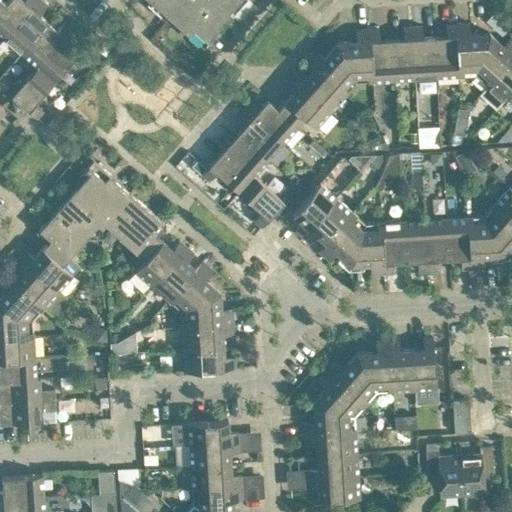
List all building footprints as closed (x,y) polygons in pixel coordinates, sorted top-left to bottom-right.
[(0,31),(5,36),(36,0),(7,0),(6,2),(5,1),(0,7),(0,31)] [(21,50),(48,20),(39,12),(46,3),(42,0),(36,0),(5,36),(21,50)] [(151,0),(167,14),(178,0),(151,0)] [(192,36),(204,46),(218,30),(214,27),(229,10),(217,0),(178,0),(167,14),(192,36)] [(217,0),(229,10),(237,0),(217,0)] [(64,34),(65,34),(72,26),(64,19),(57,28),(48,20),(21,50),(37,64),(64,34)] [(487,84),(511,55),(511,40),(506,47),(489,32),(465,33),(465,22),(455,23),(458,75),(475,74),(487,84)] [(458,75),(455,23),(445,23),(446,35),(434,35),(437,76),(458,75)] [(437,76),(434,35),(422,36),(421,25),(412,26),(415,77),(437,76)] [(415,77),(412,26),(402,26),(403,37),(391,38),(394,78),(415,77)] [(394,78),(391,38),(379,39),(378,27),(369,28),(372,79),(394,78)] [(372,79),(369,28),(359,29),(360,40),(336,41),(320,59),(313,52),(306,59),(314,66),(315,66),(345,93),(356,80),(372,79)] [(89,56),(65,34),(64,34),(37,64),(54,80),(75,56),(83,64),(89,56)] [(511,55),(487,84),(479,93),(495,108),(511,88),(511,55)] [(35,102),(54,80),(37,64),(11,94),(37,116),(43,109),(35,102)] [(315,66),(314,66),(307,75),(299,68),(292,75),(331,109),(345,93),(315,66)] [(316,126),(331,109),(292,75),(286,82),(294,89),(278,108),(298,125),(305,117),(316,126)] [(283,142),(298,125),(278,108),(268,98),(259,108),(250,100),(244,108),(283,142)] [(268,158),(283,142),(244,108),(238,115),(246,122),(238,131),(268,158)] [(455,122),(453,134),(465,136),(467,127),(464,123),(455,122)] [(255,173),(268,158),(238,131),(230,140),(222,133),(216,140),(224,148),(223,148),(254,173),(255,174),(255,173)] [(418,132),(409,133),(410,142),(419,142),(418,132)] [(328,153),(314,140),(309,145),(324,158),(328,153)] [(254,173),(223,148),(202,172),(209,179),(217,171),(239,190),(254,173)] [(83,179),(69,195),(101,224),(130,191),(93,159),(79,175),(83,179)] [(285,200),(255,173),(255,174),(254,173),(239,190),(262,210),(254,218),(262,225),(285,200)] [(302,235),(336,196),(320,182),(293,212),(302,220),(294,229),(302,235)] [(511,187),(509,185),(495,202),(511,217),(511,187)] [(130,191),(101,224),(102,236),(119,235),(120,236),(137,250),(154,231),(163,221),(146,206),(130,191)] [(54,211),(39,228),(50,237),(69,254),(84,238),(85,237),(102,236),(101,224),(69,195),(54,211)] [(325,241),(353,211),(336,196),(302,235),(309,241),(316,233),(325,241)] [(511,217),(495,202),(484,214),(467,215),(470,267),(480,266),(479,255),(503,254),(511,244),(511,217)] [(384,272),(381,220),(365,221),(353,211),(325,241),(318,249),(326,256),(333,248),(351,263),(374,262),(375,272),(384,272)] [(470,267),(467,215),(446,216),(448,257),(461,256),(461,267),(470,267)] [(448,257),(446,216),(424,218),(427,269),(437,269),(436,258),(448,257)] [(427,269),(424,218),(402,219),(405,260),(417,259),(418,270),(427,269)] [(405,260),(402,219),(381,220),(384,272),(393,271),(393,260),(405,260)] [(146,258),(136,269),(152,284),(186,245),(179,239),(172,247),(162,239),(154,231),(137,250),(146,258)] [(25,249),(19,256),(58,290),(73,273),(80,264),(69,254),(50,237),(43,246),(34,256),(25,249)] [(195,268),(195,267),(186,260),(193,252),(186,245),(152,284),(169,298),(195,268)] [(67,298),(58,290),(19,256),(13,263),(21,270),(13,279),(44,305),(53,313),(67,298)] [(202,259),(195,267),(195,268),(169,298),(181,308),(182,325),(233,322),(233,313),(221,314),(220,290),(202,274),(210,266),(202,259)] [(33,318),(44,305),(13,279),(5,272),(0,277),(0,280),(7,287),(0,294),(0,336),(34,334),(33,318)] [(234,332),(233,322),(182,325),(183,347),(223,344),(223,333),(234,332)] [(0,358),(35,356),(34,334),(0,336),(0,358)] [(423,346),(411,346),(414,387),(436,386),(433,335),(423,335),(423,346)] [(392,389),(389,337),(380,338),(380,349),(357,350),(341,368),(333,360),(326,368),(365,402),(376,390),(392,389)] [(414,387),(411,346),(400,347),(399,337),(389,337),(392,389),(414,387)] [(224,357),(223,344),(183,347),(184,369),(236,366),(235,356),(224,357)] [(35,356),(0,358),(0,379),(36,378),(35,356)] [(365,402),(326,368),(320,375),(329,382),(313,400),(314,424),(303,424),(304,434),(355,431),(354,414),(365,402)] [(40,377),(36,378),(0,379),(0,401),(55,398),(55,388),(40,389),(40,377)] [(470,430),(468,397),(452,398),(454,431),(470,430)] [(56,408),(55,398),(0,401),(0,423),(43,421),(42,409),(56,408)] [(229,432),(229,419),(188,421),(189,443),(241,440),(240,431),(229,432)] [(357,452),(355,431),(304,434),(305,443),(316,442),(316,455),(357,452)] [(230,450),(241,449),(241,440),(189,443),(190,465),(231,462),(230,450)] [(480,453),(459,454),(461,493),(484,492),(482,470),(493,470),(492,444),(480,445),(480,453)] [(461,493),(459,454),(438,455),(438,448),(425,448),(427,473),(438,473),(440,494),(461,493)] [(358,474),(357,452),(316,455),(317,467),(306,467),(307,477),(358,474)] [(232,474),(231,462),(190,465),(192,486),(244,483),(243,474),(232,474)] [(116,491),(114,469),(98,470),(100,492),(116,491)] [(0,498),(44,495),(42,473),(2,476),(3,488),(0,488),(0,498)] [(359,496),(358,474),(307,477),(307,486),(318,486),(319,498),(359,496)] [(233,511),(233,493),(244,493),(244,483),(192,486),(193,503),(184,511),(233,511)] [(44,511),(44,495),(0,498),(0,507),(4,507),(4,511),(44,511)]
